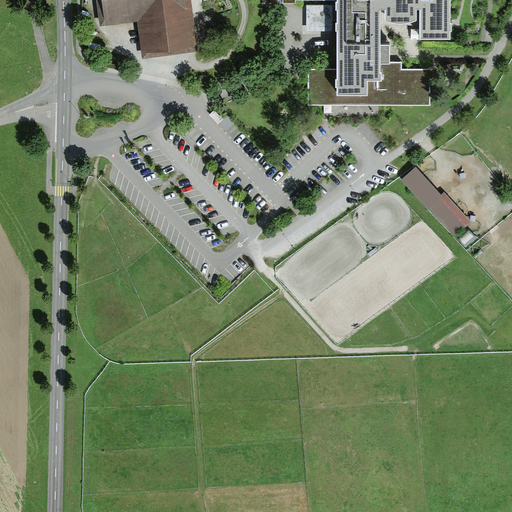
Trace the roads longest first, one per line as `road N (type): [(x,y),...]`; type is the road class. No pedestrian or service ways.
road 1 (tertiary): [(64,101),(55,511)]
road 2 (track): [(511,23),(473,92),(376,164)]
road 3 (track): [(157,96),(180,74),(215,67),(239,42),(239,0)]
